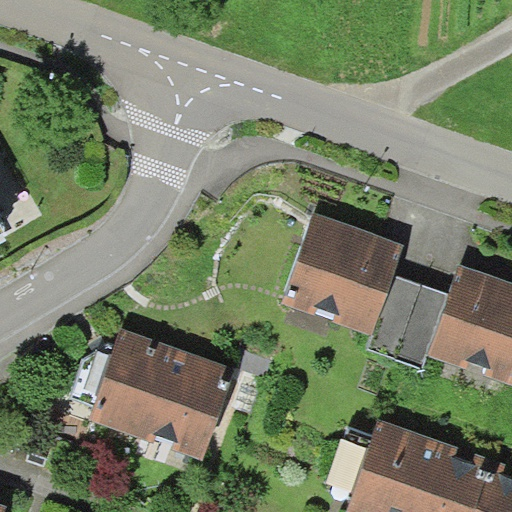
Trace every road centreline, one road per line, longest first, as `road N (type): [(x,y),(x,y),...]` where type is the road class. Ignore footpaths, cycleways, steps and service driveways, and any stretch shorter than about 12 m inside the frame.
road 1 (residential): [(0,334),(67,288),(167,167),(203,90)]
road 2 (residential): [(203,90),(0,14)]
road 3 (unclassified): [(339,135),(511,38)]
road 4 (residential): [(511,191),(339,135)]
road 5 (residential): [(339,135),(203,90)]
